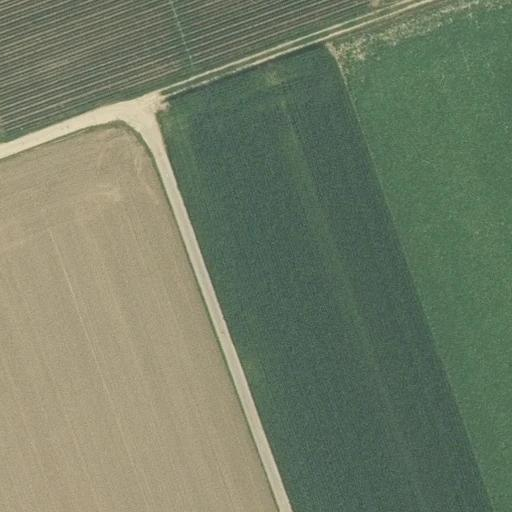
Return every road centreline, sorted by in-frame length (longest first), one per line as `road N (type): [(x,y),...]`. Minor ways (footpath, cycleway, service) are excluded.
road 1 (track): [(295,511),(153,115),(0,169)]
road 2 (track): [(153,115),(472,0)]
